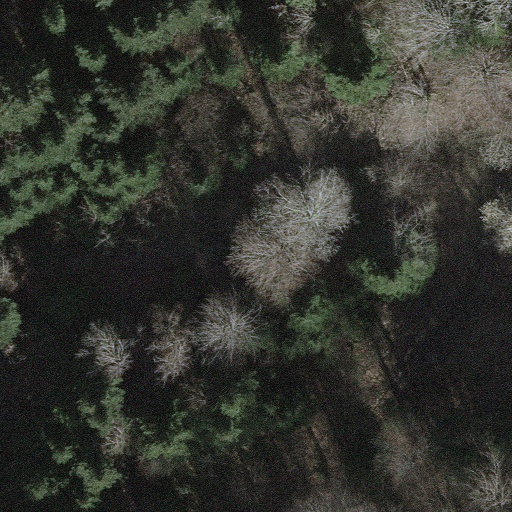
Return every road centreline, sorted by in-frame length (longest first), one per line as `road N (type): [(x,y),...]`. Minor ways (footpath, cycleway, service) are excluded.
road 1 (track): [(474,174),(408,136),(338,147),(0,391)]
road 2 (track): [(474,174),(478,263),(399,347),(186,511)]
